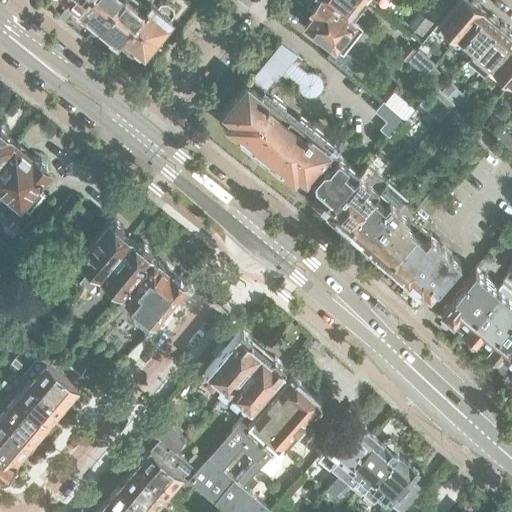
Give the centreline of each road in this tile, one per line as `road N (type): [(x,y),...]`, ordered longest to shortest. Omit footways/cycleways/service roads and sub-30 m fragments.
road 1 (residential): [(37,511),(258,245)]
road 2 (secondary): [(145,128),(0,6)]
road 3 (secondary): [(394,351),(270,231)]
road 4 (secondary): [(258,245),(394,351)]
road 5 (secondary): [(0,34),(131,142)]
road 6 (residential): [(145,128),(248,0)]
road 7 (secondary): [(131,142),(258,245)]
road 8 (secondary): [(270,231),(145,128)]
road 9 (secondary): [(511,458),(394,351)]
